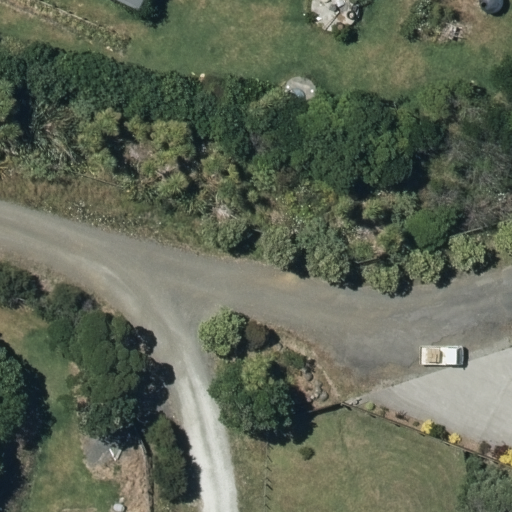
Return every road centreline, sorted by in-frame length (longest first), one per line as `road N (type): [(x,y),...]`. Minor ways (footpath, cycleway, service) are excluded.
road 1 (track): [(0,234),(147,283),(376,325),(511,285)]
road 2 (track): [(147,283),(215,490),(214,511)]
